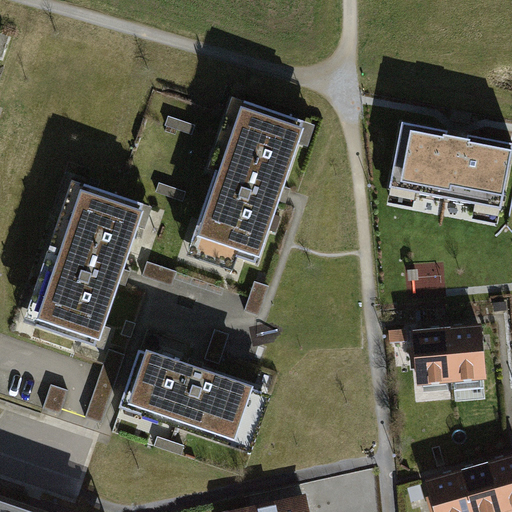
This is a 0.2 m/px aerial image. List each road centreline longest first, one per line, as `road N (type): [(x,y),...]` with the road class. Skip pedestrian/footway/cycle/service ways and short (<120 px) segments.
road 1 (track): [(348,0),(391,511)]
road 2 (track): [(351,92),(27,0)]
